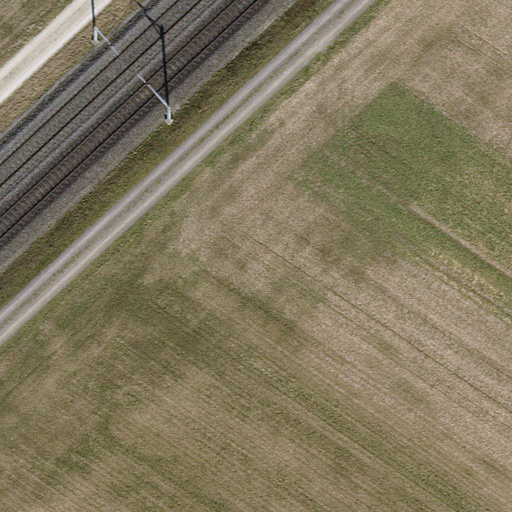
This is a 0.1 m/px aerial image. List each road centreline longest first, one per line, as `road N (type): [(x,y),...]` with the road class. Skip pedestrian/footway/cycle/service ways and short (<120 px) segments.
road 1 (track): [(359,0),(0,330)]
road 2 (track): [(0,85),(92,0)]
